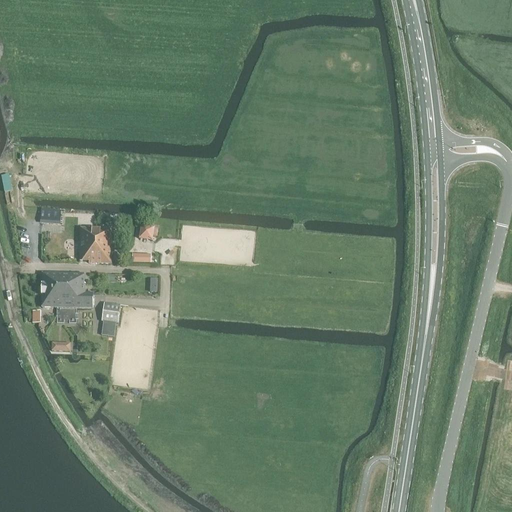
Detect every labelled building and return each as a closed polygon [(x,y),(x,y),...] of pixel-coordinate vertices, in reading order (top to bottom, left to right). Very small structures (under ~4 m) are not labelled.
[(142,226),(140,239),(153,241),(156,229),(142,226)] [(89,264),(96,264),(96,230),(81,230),(80,262),(89,262),(89,264)] [(112,230),(96,230),(96,264),(111,265),(112,230)] [(133,265),(152,266),(152,258),(133,257),(133,265)] [(58,309),(59,293),(59,275),(42,274),(42,309),(58,309)] [(84,275),(59,275),(59,293),(86,294),(86,285),(85,285),(84,275)] [(58,309),(93,310),(93,294),(86,294),(59,293),(58,309)] [(118,326),(121,307),(105,305),(102,324),(118,326)] [(33,323),(41,324),(42,311),(34,311),(33,323)] [(52,352),(71,353),(72,343),(53,342),(52,352)]
